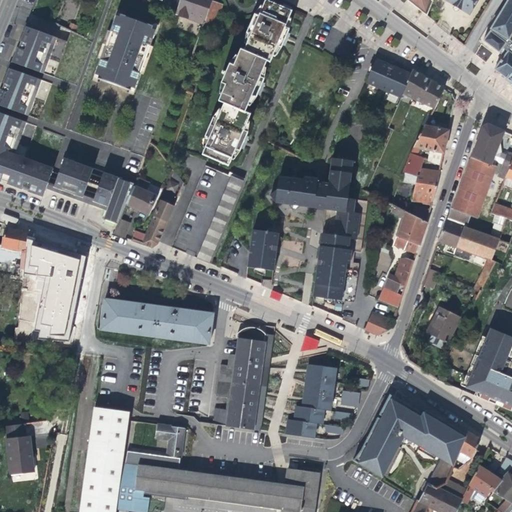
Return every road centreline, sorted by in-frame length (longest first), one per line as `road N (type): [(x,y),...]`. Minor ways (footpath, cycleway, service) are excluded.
road 1 (residential): [(0,202),(390,362)]
road 2 (residential): [(390,362),(482,92)]
road 3 (residential): [(390,362),(511,441)]
road 4 (residential): [(390,362),(353,438),(317,453)]
